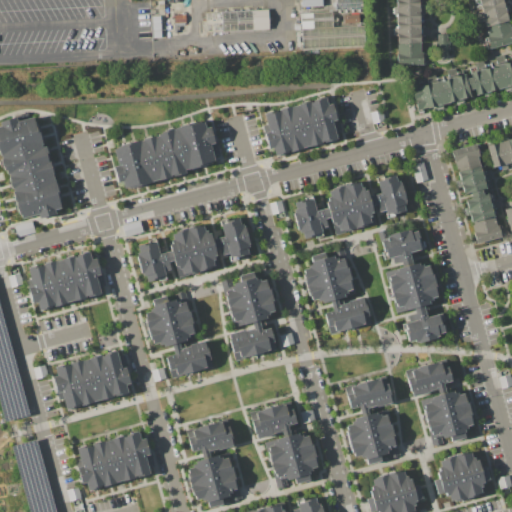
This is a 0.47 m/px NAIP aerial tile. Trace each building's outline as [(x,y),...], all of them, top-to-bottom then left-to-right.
[(335,0),(362,0),(363,9),(336,10),(335,0)] [(396,0),(423,0),(423,5),(428,5),(428,14),(426,14),(426,21),(424,21),(397,21),(396,14),(394,14),(393,7),(396,7),(396,0)] [(476,7),(502,0),(504,5),(507,5),(509,13),(506,13),(508,21),(507,22),(486,27),(482,28),(480,23),(477,24),(474,14),(478,13),(476,7)] [(222,12),(268,9),(269,30),(223,32),(222,12)] [(300,13),(332,11),(333,27),(364,25),(366,46),(302,49),(300,13)] [(343,15),(359,14),(360,23),(344,24),(343,15)] [(175,15),(186,15),(186,23),(175,24),(175,15)] [(397,21),(424,21),(424,26),(429,26),(429,36),(424,36),(424,42),(421,42),(397,43),(397,35),(395,35),(394,28),(397,28),(397,21)] [(486,27),(507,22),(507,24),(509,24),(511,30),(511,43),(487,50),(486,47),(484,48),(482,41),(485,41),(484,38),(488,36),(486,27)] [(437,34),(447,34),(447,40),(449,40),(450,50),(448,50),(448,57),(438,57),(438,50),(435,50),(435,41),(437,41),(437,34)] [(397,43),(421,42),(421,52),(422,52),(423,54),(426,53),(426,63),(423,63),(423,64),(421,64),(421,66),(397,66),(397,53),(398,53),(397,43)] [(496,62),(495,58),(504,55),(504,57),(511,54),(511,88),(504,91),(503,88),(496,62)] [(466,79),(471,77),(470,73),(471,73),(469,67),(475,65),(475,63),(484,61),(485,65),(496,62),(503,88),(491,91),(491,95),(484,97),(483,94),(476,95),(474,89),(469,90),(466,79)] [(438,81),(442,80),(441,77),(448,75),(447,71),(455,69),(455,70),(461,69),(463,73),(464,73),(466,79),(469,90),(471,97),(463,99),(464,102),(456,104),(456,101),(445,104),(438,81)] [(412,88),(419,86),(417,80),(426,78),(426,77),(436,74),(438,81),(445,104),(442,105),(443,108),(436,109),(435,107),(423,110),(424,112),(419,114),(412,88)] [(311,100),(326,96),(328,104),(333,103),(341,131),(335,133),(337,140),(323,144),(311,100)] [(296,104),(311,100),(323,144),(307,148),(296,104)] [(280,108),(296,104),(307,148),(292,152),(280,108)] [(264,112),(280,108),(292,152),(276,156),(273,148),(267,150),(260,126),(267,124),(264,112)] [(370,112),(382,109),(385,121),(373,124),(370,112)] [(0,126),(1,126),(0,122),(16,117),(17,121),(34,117),(35,120),(37,120),(43,143),(41,144),(42,145),(2,156),(2,155),(0,155),(0,126)] [(175,130),(203,122),(205,128),(211,126),(219,154),(213,156),(215,164),(187,172),(175,130)] [(143,139),(175,130),(187,172),(155,182),(143,139)] [(486,143),(491,141),(492,144),(501,142),(500,139),(506,137),(506,140),(511,158),(511,161),(506,163),(507,168),(501,170),(500,165),(493,167),(486,143)] [(113,148),(143,139),(155,182),(125,190),(123,182),(118,183),(113,166),(118,165),(113,148)] [(451,151),(479,143),(482,154),(479,155),(479,156),(478,157),(480,166),(458,171),(458,170),(456,170),(451,151)] [(2,156),(42,145),(42,147),(46,146),(54,178),(13,190),(12,190),(6,170),(4,170),(1,159),(2,158),(2,156)] [(411,165),(423,162),(428,181),(416,184),(411,165)] [(457,172),(458,171),(480,166),(484,165),(486,171),(490,170),(492,179),(488,180),(490,188),(482,190),(483,195),(471,198),(469,194),(463,195),(461,188),(458,189),(456,180),(459,180),(457,172)] [(376,177),(384,175),(384,177),(395,174),(396,181),(399,180),(400,183),(401,183),(406,202),(405,202),(406,205),(404,206),(406,211),(394,215),(395,218),(386,220),(384,212),(378,214),(376,206),(372,207),(369,196),(380,193),(376,177)] [(13,190),(54,178),(55,182),(57,181),(61,198),(60,199),(62,207),(55,210),(56,214),(39,219),(38,214),(21,219),(20,215),(18,215),(12,192),(14,191),(13,190)] [(343,185),(359,181),(361,188),(363,187),(364,190),(367,189),(369,196),(372,207),(377,223),(357,229),(343,185)] [(328,190),(343,185),(357,229),(336,235),(331,218),(328,207),(326,200),(328,199),(327,196),(330,195),(328,190)] [(471,198),(483,195),(492,193),(494,199),(497,198),(499,207),(496,208),(498,215),(494,216),(494,217),(472,222),(471,222),(469,216),(466,216),(464,207),(467,206),(465,200),(471,198)] [(294,202),(305,199),(304,198),(312,195),(316,210),(328,207),(331,218),(325,220),(327,227),(322,228),(324,235),(315,238),(315,236),(304,239),(302,233),(300,233),(300,230),(297,231),(292,213),(295,212),(294,208),(296,208),(294,202)] [(269,203),(280,200),(283,212),(272,215),(269,203)] [(511,205),(503,207),(509,231),(511,230),(511,205)] [(220,221),(228,219),(228,220),(238,217),(240,223),(244,222),(250,247),(246,248),(248,255),(238,257),(239,259),(230,261),(228,254),(222,255),(220,248),(215,249),(212,239),(224,236),(220,221)] [(472,222),(494,217),(496,226),(498,225),(498,226),(501,225),(504,236),(476,243),(472,225),(473,225),(472,222)] [(14,226),(32,221),(35,232),(17,237),(14,226)] [(122,225),(140,221),(143,232),(125,237),(122,225)] [(187,228),(203,223),(205,230),(207,230),(208,233),(210,232),(212,239),(215,249),(220,267),(199,272),(187,228)] [(172,232),(187,228),(199,272),(178,278),(174,260),(171,251),(169,244),(172,243),(171,240),(174,239),(172,232)] [(378,232),(386,230),(387,234),(407,229),(407,231),(410,230),(411,232),(418,231),(420,240),(422,239),(425,249),(409,253),(412,264),(402,267),(400,261),(393,263),(391,257),(383,259),(380,250),(383,249),(378,232)] [(137,245),(147,242),(147,241),(156,238),(160,254),(171,251),(174,260),(169,262),(171,269),(165,270),(167,279),(159,281),(158,279),(146,282),(145,276),(142,276),(137,252),(139,251),(137,245)] [(303,269),(308,267),(308,266),(311,265),(309,256),(325,252),(327,257),(334,256),(333,251),(343,248),(350,274),(305,285),(302,274),(304,274),(303,269)] [(85,297),(74,256),(77,256),(76,254),(89,251),(92,259),(97,258),(105,286),(99,287),(101,294),(88,297),(85,297)] [(70,301),(59,260),(61,260),(60,258),(74,255),(74,256),(85,297),(85,298),(73,301),(70,301)] [(42,265),(42,264),(55,260),(55,261),(59,260),(70,301),(66,302),(66,304),(54,307),(53,306),(42,265)] [(391,293),(388,282),(385,272),(402,267),(412,264),(419,263),(419,265),(423,264),(423,267),(429,265),(430,270),(433,270),(435,281),(391,293)] [(28,268),(39,265),(39,266),(42,265),(53,306),(51,306),(52,308),(39,311),(37,302),(33,303),(28,287),(33,286),(28,268)] [(227,307),(220,281),(230,278),(232,284),(240,281),(238,276),(254,272),(256,279),(259,278),(260,281),(267,279),(272,295),(227,307)] [(8,277),(20,273),(23,284),(11,287),(8,277)] [(305,285),(350,274),(355,293),(337,299),(330,301),(322,303),(321,300),(317,301),(316,299),(311,300),(310,294),(308,295),(305,285)] [(391,293),(435,281),(438,290),(435,291),(437,297),(433,298),(433,300),(429,301),(430,304),(424,306),(413,309),(396,313),(391,293)] [(147,329),(144,319),(146,319),(145,313),(150,312),(150,309),(153,308),(151,299),(165,295),(167,301),(174,299),(175,302),(179,301),(179,303),(186,301),(191,317),(147,329)] [(227,307),(272,295),(275,306),(273,306),(274,311),(269,313),(269,315),(266,316),(267,318),(258,320),(251,322),(233,328),(227,307)] [(323,313),(332,310),(330,301),(337,299),(338,305),(348,302),(347,301),(363,296),(371,323),(330,336),(323,313)] [(401,324),(409,322),(407,316),(415,314),(413,309),(424,306),(427,317),(442,313),(445,321),(442,322),(445,332),(439,334),(439,336),(435,337),(436,339),(419,343),(418,341),(415,342),(415,341),(408,342),(405,332),(403,332),(401,324)] [(147,329),(191,317),(195,333),(189,335),(189,337),(187,338),(187,340),(178,343),(171,345),(164,347),(163,345),(160,346),(159,343),(153,345),(152,338),(150,339),(147,329)] [(235,361),(228,334),(243,330),(244,331),(253,328),(251,322),(258,320),(261,330),(270,328),(276,349),(263,353),(264,357),(256,359),(255,355),(235,361)] [(279,336),(290,333),(294,344),(282,347),(279,336)] [(172,379),(166,357),(174,355),(171,345),(178,343),(180,349),(189,346),(189,345),(205,340),(213,367),(172,379)] [(101,354),(117,350),(119,357),(123,356),(131,384),(126,385),(129,394),(120,396),(119,395),(113,397),(101,354)] [(85,359),(101,354),(113,397),(114,398),(104,401),(104,399),(97,401),(85,359)] [(70,363),(85,359),(97,401),(90,403),(90,405),(82,407),(82,405),(70,363)] [(404,370),(446,359),(452,381),(443,383),(446,393),(439,395),(437,389),(427,392),(428,393),(412,397),(404,370)] [(67,411),(64,400),(59,401),(53,377),(57,375),(55,367),(70,363),(82,405),(75,407),(76,409),(67,411)] [(32,368),(44,365),(47,376),(35,379),(32,368)] [(151,370),(162,367),(165,379),(154,382),(151,370)] [(498,377),(509,374),(511,386),(501,389),(498,377)] [(344,387),(385,376),(393,402),(366,409),(368,414),(361,416),(358,406),(350,408),(344,387)] [(425,421),(419,400),(439,395),(446,393),(453,391),(454,393),(457,392),(458,394),(465,392),(469,408),(425,421)] [(249,412),(289,401),(295,423),(287,425),(290,435),(283,437),(281,431),(272,433),(273,435),(257,439),(256,433),(255,433),(249,412)] [(425,421),(469,408),(473,420),(471,420),(472,427),(464,429),(466,438),(450,442),(449,437),(441,439),(442,444),(433,447),(425,421)] [(300,412),(311,409),(314,420),(303,423),(300,412)] [(349,442),(344,426),(351,424),(350,421),(353,421),(353,418),(361,416),(368,414),(388,409),(393,431),(349,442)] [(186,430),(226,419),(234,446),(217,450),(217,449),(208,452),(210,457),(202,459),(200,450),(192,452),(186,430)] [(123,435),(138,431),(140,439),(146,438),(153,466),(148,467),(150,474),(135,478),(123,435)] [(349,442),(393,431),(400,456),(390,458),(388,451),(387,451),(387,454),(380,456),(382,461),(366,465),(364,457),(360,458),(360,456),(355,457),(354,453),(352,454),(349,442)] [(264,442),(283,437),(290,435),(298,433),(299,435),(302,434),(303,437),(309,435),(310,438),(312,438),(315,450),(270,463),(264,442)] [(108,439),(123,435),(135,478),(120,483),(108,439)] [(92,444),(108,439),(120,483),(104,487),(104,485),(92,444)] [(77,448),(92,444),(104,485),(100,486),(101,488),(89,491),(87,484),(82,485),(75,460),(80,459),(77,448)] [(270,463),(315,450),(318,461),(317,461),(318,466),(311,468),(311,471),(309,472),(311,480),(295,484),(294,479),(287,480),(287,479),(285,479),(287,486),(277,489),(270,463)] [(454,455),(470,451),(472,458),(475,457),(475,460),(478,460),(480,467),(485,465),(489,481),(482,483),(483,487),(480,487),(482,492),(477,494),(477,496),(466,499),(454,455)] [(188,468),(193,467),(192,465),(196,464),(195,461),(202,459),(210,457),(229,452),(234,474),(190,485),(187,473),(189,472),(188,468)] [(439,459),(454,455),(466,499),(455,502),(455,500),(451,501),(449,496),(446,496),(445,492),(437,495),(433,480),(439,478),(436,470),(439,469),(438,467),(441,466),(439,459)] [(387,474),(397,511),(416,511),(415,507),(418,507),(417,502),(423,500),(419,485),(414,485),(412,479),(408,479),(406,476),(404,477),(402,470),(387,474)] [(234,474),(240,499),(230,501),(229,496),(221,498),(223,504),(208,508),(207,502),(205,502),(204,499),(201,500),(201,498),(196,500),(195,496),(193,496),(190,485),(234,474)] [(397,511),(387,474),(371,478),(373,485),(370,486),(371,489),(369,490),(371,498),(367,500),(370,511),(377,510),(377,511),(397,511)] [(496,478),(508,475),(511,487),(500,490),(496,478)] [(66,490),(78,487),(81,499),(69,502),(66,490)] [(323,511),(321,501),(316,503),(315,497),(297,501),(299,509),(293,511),(323,511)] [(263,507),(264,511),(285,511),(284,510),(281,510),(279,503),(263,507)]
